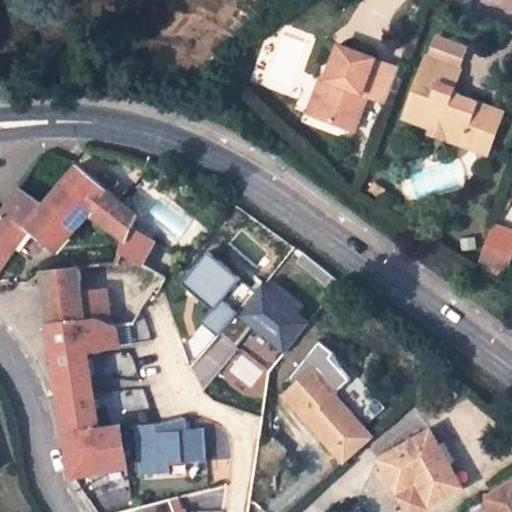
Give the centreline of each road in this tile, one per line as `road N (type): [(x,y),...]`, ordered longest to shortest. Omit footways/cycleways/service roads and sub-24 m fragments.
road 1 (secondary): [(511,376),(192,147),(137,127),(0,128)]
road 2 (unclassified): [(0,341),(25,376),(65,511)]
